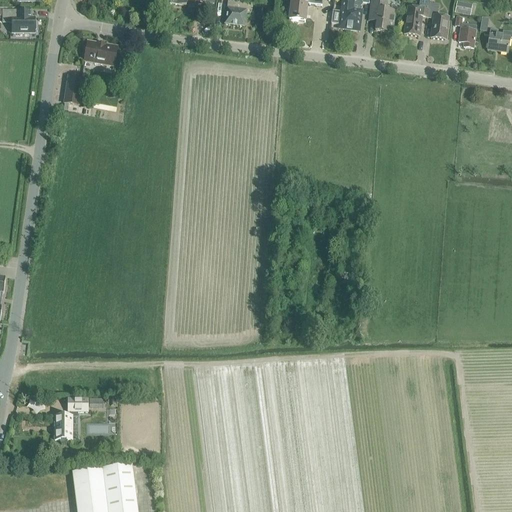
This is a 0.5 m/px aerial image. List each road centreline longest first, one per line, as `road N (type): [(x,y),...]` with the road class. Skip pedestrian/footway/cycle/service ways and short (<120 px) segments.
road 1 (residential): [(511,83),(59,19)]
road 2 (unclassified): [(5,384),(59,19)]
road 3 (track): [(197,363),(7,371)]
